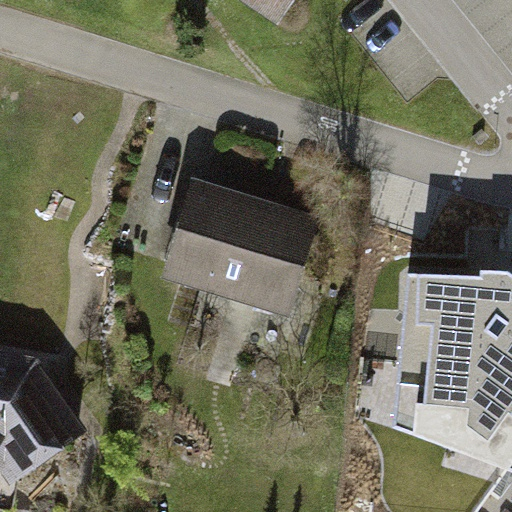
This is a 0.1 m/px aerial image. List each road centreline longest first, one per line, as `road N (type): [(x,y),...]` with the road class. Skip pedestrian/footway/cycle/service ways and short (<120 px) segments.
road 1 (residential): [(0,30),(488,176),(511,169)]
road 2 (residential): [(511,114),(422,0)]
